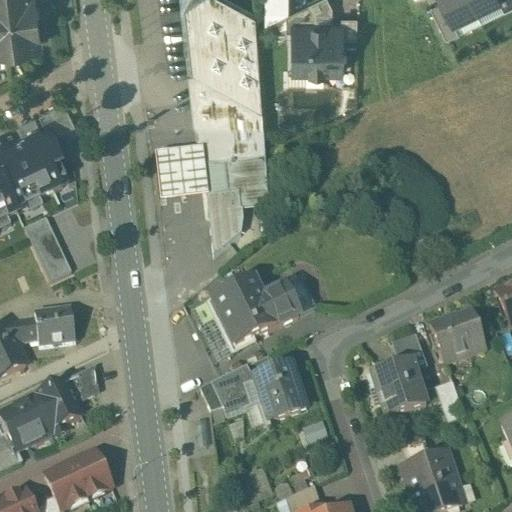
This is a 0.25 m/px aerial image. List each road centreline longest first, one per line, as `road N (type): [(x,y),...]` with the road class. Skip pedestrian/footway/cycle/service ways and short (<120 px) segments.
road 1 (tertiary): [(96,52),(157,511)]
road 2 (residential): [(511,254),(321,349)]
road 3 (residential): [(321,349),(376,511)]
